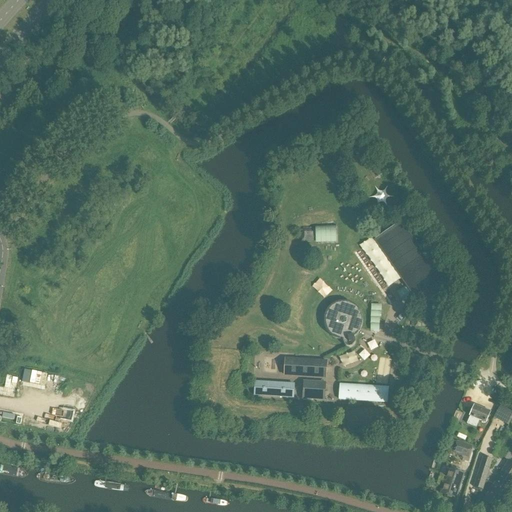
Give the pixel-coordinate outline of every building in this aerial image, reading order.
[(347,197),(362,198),(363,186),(347,185),(347,197)] [(368,218),(368,230),(383,230),(383,218),(368,218)] [(374,241),(420,307),(447,288),(402,222),(374,241)] [(301,230),(301,242),(317,241),(316,229),(301,230)] [(323,320),(323,322),(323,324),(324,326),(324,327),(325,329),(325,331),(326,332),(327,334),(329,335),(330,336),(331,337),(333,338),(334,339),(336,340),(338,340),(339,341),(341,341),(342,341),(342,342),(343,343),(343,344),(343,345),(344,346),(345,346),(346,347),(347,347),(348,348),(349,348),(350,348),(351,347),(352,347),(353,346),(354,345),(354,344),(355,343),(355,342),(355,341),(355,340),(355,339),(355,338),(354,337),(355,336),(357,335),(358,334),(359,332),(360,331),(361,329),(361,328),(362,326),(362,324),(362,322),(362,321),(362,319),(362,317),(361,315),(361,314),(360,312),(359,311),(358,309),(357,308),(356,307),(354,306),(353,305),(351,304),(350,303),(348,302),(346,302),(345,302),(343,302),(341,302),(339,302),(338,302),(336,303),(334,304),(333,304),(331,305),(330,306),(328,308),(327,309),(326,310),(325,312),(325,314),(324,315),(324,317),(323,319),(323,320)] [(414,315),(414,327),(430,327),(430,315),(414,315)] [(284,376),(325,378),(326,362),(285,360),(284,376)] [(254,396),(293,398),(294,385),(255,383),(254,396)] [(300,398),(303,398),(303,399),(324,400),(325,384),(304,383),(303,392),(301,392),(300,398)] [(339,400),(387,403),(388,388),(340,385),(339,400)] [(490,413),(474,406),(467,424),(476,428),(479,421),(486,423),(490,413)] [(456,442),(453,453),(468,458),(472,447),(456,442)] [(488,473),(492,460),(483,457),(479,470),(488,473)] [(18,469),(19,466),(17,464),(0,460),(0,467),(16,471),(18,469)] [(511,484),(511,464),(508,462),(483,501),(496,509),(511,484)] [(440,474),(437,485),(442,487),(440,494),(456,499),(463,474),(448,469),(446,476),(440,474)] [(66,479),(67,476),(65,474),(45,470),(42,471),(42,474),(43,477),(64,481),(66,479)] [(125,489),(125,486),(123,484),(102,481),(100,483),(100,486),(101,488),(122,491),(125,489)] [(175,498),(176,495),(174,493),(153,490),(151,491),(151,494),(152,496),(173,500),(175,498)] [(226,499),(205,496),(203,498),(202,501),(204,503),(225,506),(227,504),(227,501),(226,499)]
